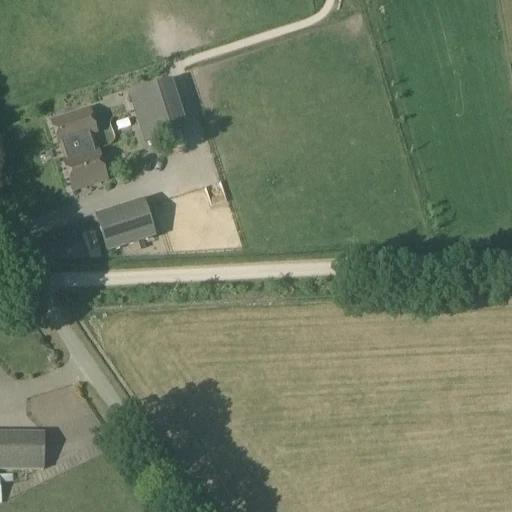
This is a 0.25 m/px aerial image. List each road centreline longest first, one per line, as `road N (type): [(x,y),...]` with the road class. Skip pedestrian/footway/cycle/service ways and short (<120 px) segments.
road 1 (unknown): [(15,283),(511,251)]
road 2 (unclassified): [(175,511),(0,259)]
